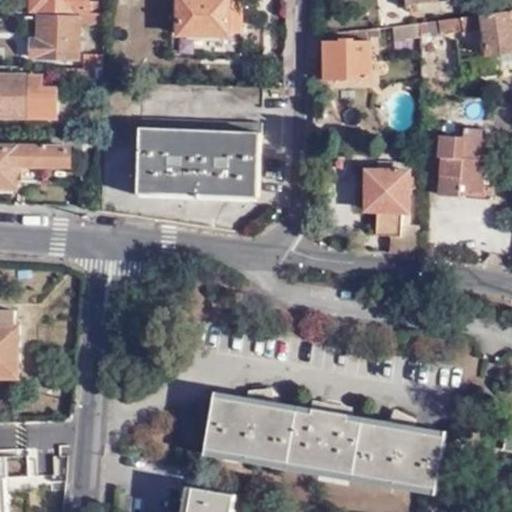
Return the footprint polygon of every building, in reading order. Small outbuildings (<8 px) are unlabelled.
[(98,7),(99,11),(102,11),(102,0),(32,0),(32,8),(94,9),(94,6),(98,7)] [(229,14),(229,0),(178,0),(177,35),(228,37),(228,34),(239,35),(239,15),(229,14)] [(99,11),(70,10),(69,16),(38,16),(37,37),(30,36),(30,56),(77,57),(78,20),(102,21),(102,11),(99,11)] [(511,11),(419,22),(418,35),(418,44),(444,45),(445,34),(465,32),(465,37),(487,34),(490,55),(511,52),(511,11)] [(396,37),(418,35),(419,22),(396,25),(396,37)] [(353,35),(352,31),(338,33),(338,36),(323,38),(327,77),(371,73),(367,34),(353,35)] [(101,68),(50,67),(49,77),(100,78),(101,68)] [(0,114),(38,116),(39,75),(0,74),(0,114)] [(260,193),(262,119),(143,116),(141,189),(189,190),(189,197),(212,197),(213,192),(260,193)] [(479,162),(481,132),(463,130),(462,139),(441,138),(438,160),(443,160),(441,200),(463,201),(464,194),(485,196),(487,163),(479,162)] [(65,165),(66,147),(0,146),(0,192),(10,193),(10,187),(13,187),(14,176),(18,177),(18,165),(65,165)] [(389,254),(418,258),(418,212),(399,212),(399,204),(406,205),(405,149),(377,148),(377,156),(367,156),(367,161),(357,160),(357,174),(367,174),(367,213),(376,214),(376,237),(389,238),(389,254)] [(12,325),(12,309),(0,309),(0,377),(18,377),(17,324),(12,325)] [(249,402),(217,396),(205,455),(436,493),(447,433),(414,428),(417,416),(407,412),(396,406),(388,424),(349,418),(350,413),(344,412),(343,405),(332,403),(322,401),(320,407),(314,407),(313,412),(273,405),(273,385),(262,386),(251,386),(249,402)] [(233,511),(237,493),(194,485),(189,511),(233,511)]
